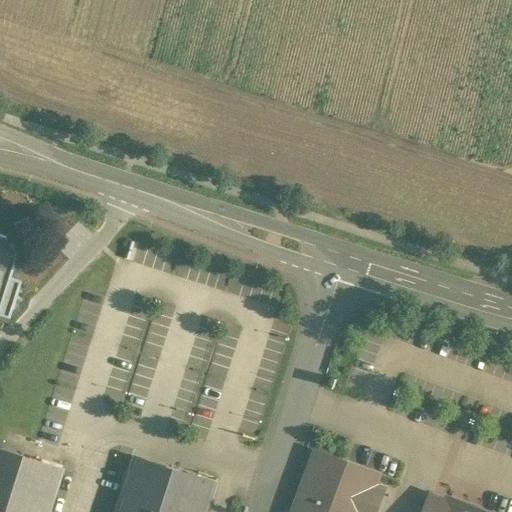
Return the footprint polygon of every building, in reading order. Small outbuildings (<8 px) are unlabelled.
[(0,301),(19,241),(0,234),(0,301)] [(48,511),(62,470),(0,449),(0,511),(48,511)] [(322,454),(316,452),(293,511),(366,511),(377,485),(380,476),(322,454)] [(206,511),(216,482),(134,456),(116,511),(206,511)] [(377,485),(366,511),(375,511),(385,488),(377,485)] [(424,511),(442,511),(447,501),(431,495),(424,511)] [(442,511),(485,511),(448,498),(447,501),(442,511)]
